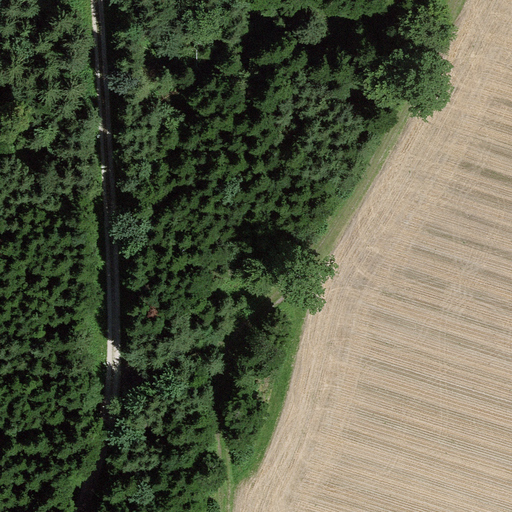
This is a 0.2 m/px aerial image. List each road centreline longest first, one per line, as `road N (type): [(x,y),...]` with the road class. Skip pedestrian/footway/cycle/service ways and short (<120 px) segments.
road 1 (track): [(456,0),(350,211),(284,299),(235,337),(116,385)]
road 2 (track): [(80,511),(102,451),(118,355),(101,0)]
road 3 (track): [(235,337),(217,428),(229,511)]
